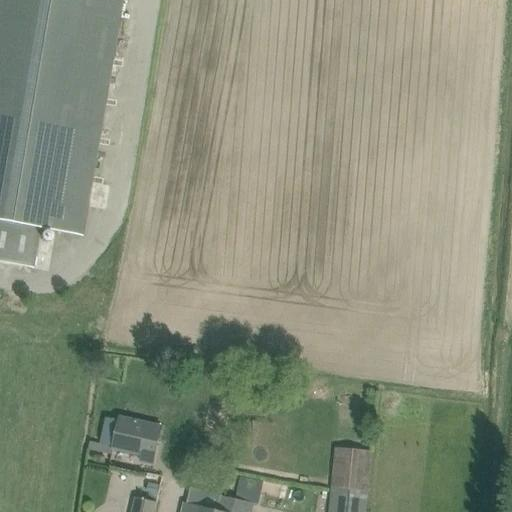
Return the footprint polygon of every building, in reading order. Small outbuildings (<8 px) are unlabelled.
[(0,0),(0,262),(32,268),(39,228),(81,236),(121,0),(0,0)] [(143,450),(156,452),(161,427),(120,417),(113,449),(142,456),(143,450)] [(335,447),(331,490),(366,493),(370,450),(335,447)] [(331,490),(328,511),(364,511),(366,493),(331,490)] [(218,511),(217,511),(251,511),(253,504),(235,499),(221,496),(221,498),(218,511)] [(154,511),(157,503),(135,498),(131,511),(154,511)] [(181,511),(217,511),(218,511),(184,503),(181,511)]
